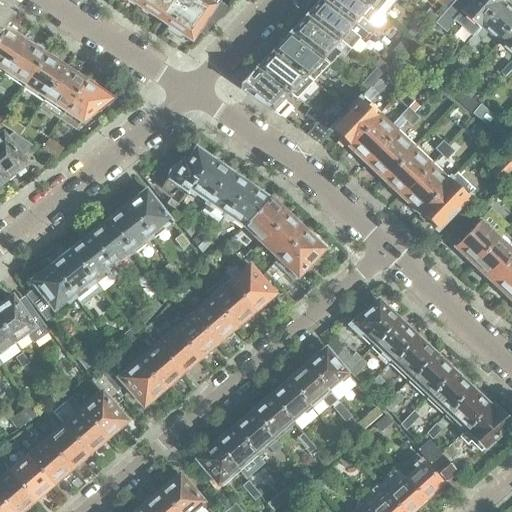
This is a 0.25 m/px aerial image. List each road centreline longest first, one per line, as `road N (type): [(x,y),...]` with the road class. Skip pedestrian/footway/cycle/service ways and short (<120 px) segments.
road 1 (residential): [(91,511),(391,246)]
road 2 (residential): [(391,246),(193,94)]
road 3 (residential): [(0,249),(193,94)]
road 4 (residential): [(193,94),(48,0)]
road 5 (residential): [(511,364),(391,246)]
road 6 (residential): [(193,94),(284,0)]
